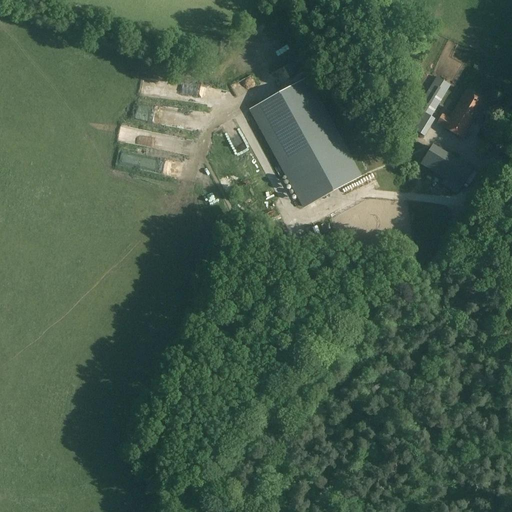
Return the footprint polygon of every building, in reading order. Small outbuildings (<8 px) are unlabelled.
[(436,77),(407,126),(424,137),(430,127),(424,123),(429,116),(431,117),(437,107),(439,104),(450,86),(436,77)] [(251,110),(304,207),(360,177),(306,79),(251,110)] [(442,115),(436,124),(444,129),(462,140),(485,102),(466,90),(449,119),(442,115)] [(425,138),(431,141),(435,133),(429,130),(425,138)] [(432,145),(420,165),(460,190),(473,169),(432,145)] [(300,252),(311,248),(309,239),(307,239),(306,236),(301,235),(297,237),(297,239),(295,240),(300,252)]
